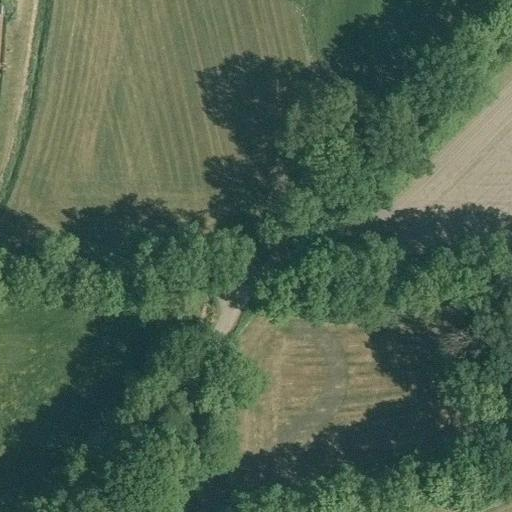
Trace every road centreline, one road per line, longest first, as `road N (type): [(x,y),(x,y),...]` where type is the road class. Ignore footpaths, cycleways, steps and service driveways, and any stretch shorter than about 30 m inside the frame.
road 1 (track): [(258,276),(511,25)]
road 2 (unclassified): [(77,511),(258,276)]
road 3 (unclassified): [(258,276),(0,268)]
road 4 (unclassified): [(258,276),(511,286)]
